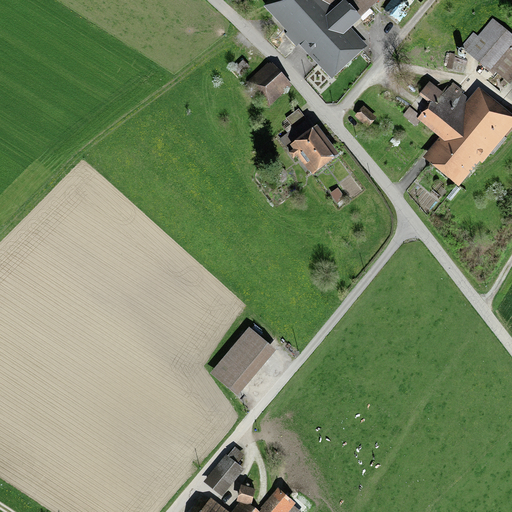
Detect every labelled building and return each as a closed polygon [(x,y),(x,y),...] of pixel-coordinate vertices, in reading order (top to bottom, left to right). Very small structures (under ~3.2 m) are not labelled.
[(345,27),(375,0),(272,0),(266,6),(330,78),(364,48),(345,27)] [(413,0),(393,0),(382,14),(396,25),(411,7),(414,1),(413,0)] [(511,80),(511,38),(492,22),(477,40),(473,36),(462,49),(492,73),(494,71),(509,84),(511,80)] [(243,59),(233,69),(240,76),(250,67),(243,59)] [(289,87),(268,64),(247,84),(268,106),(289,87)] [(479,162),(511,123),(511,120),(479,92),(470,103),(452,88),(448,93),(445,91),(441,96),(428,85),(420,94),(431,104),(418,119),(441,138),(423,158),(455,185),(477,160),(479,162)] [(375,118),(363,108),(354,119),(366,128),(375,118)] [(289,147),(313,129),(307,121),(305,122),(298,111),(285,120),(294,132),(279,142),(284,149),(289,147)] [(336,155),(315,128),(313,129),(289,147),(309,174),(336,155)] [(257,156),(248,154),(245,165),(254,168),(257,156)] [(285,176),(284,172),(280,170),(276,171),(274,175),(274,179),(277,182),(281,182),(284,180),(285,176)] [(343,199),(337,191),(330,195),(336,204),(343,199)] [(272,353),(248,332),(211,375),(235,396),(272,353)] [(221,496),(240,471),(233,465),(241,455),(234,450),(226,460),(224,459),(205,483),(221,496)] [(251,490),(240,488),(237,503),(248,505),(251,490)] [(275,491),(258,511),(284,511),(290,506),(291,504),(275,491)] [(223,511),(211,502),(202,511),(249,511),(240,505),(234,511),(223,511)]
